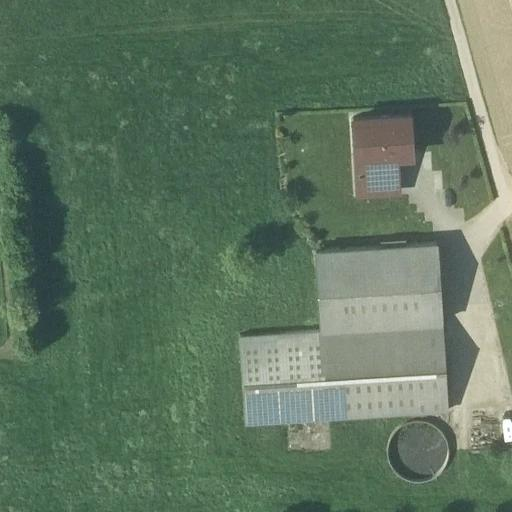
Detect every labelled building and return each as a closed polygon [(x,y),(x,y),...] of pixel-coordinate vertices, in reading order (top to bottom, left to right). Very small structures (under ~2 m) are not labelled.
[(409,114),(353,117),(356,171),(396,168),(396,155),(411,154),(409,114)] [(396,168),(356,171),(358,193),(398,190),(396,168)] [(436,242),(315,249),(320,329),(441,322),(436,242)] [(441,322),(320,329),(326,418),(447,411),(441,322)] [(320,329),(240,334),(246,423),(326,418),(320,329)] [(446,463),(448,451),(446,439),(439,429),(429,422),(417,420),(405,423),(396,429),(389,440),(387,451),(389,463),(396,473),(406,480),(418,482),(430,479),(440,473),(446,463)]
